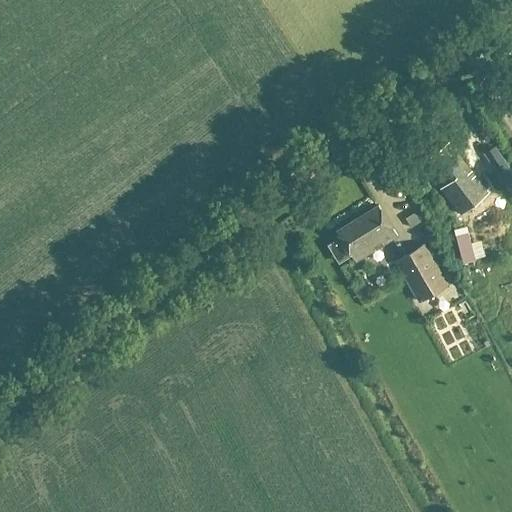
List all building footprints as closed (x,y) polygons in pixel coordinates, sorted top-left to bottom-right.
[(469,192),(478,184),(468,171),(469,171),(449,144),(426,162),(446,188),(458,179),(469,192)] [(485,156),(511,194),(511,193),(511,170),(496,148),(485,156)] [(354,263),(397,238),(379,207),(336,233),(354,263)] [(402,257),(395,261),(408,283),(419,303),(447,287),(423,245),(402,257)] [(369,297),(375,295),(378,306),(397,300),(390,274),(365,281),(369,297)] [(330,288),(341,311),(352,306),(340,283),(330,288)]
